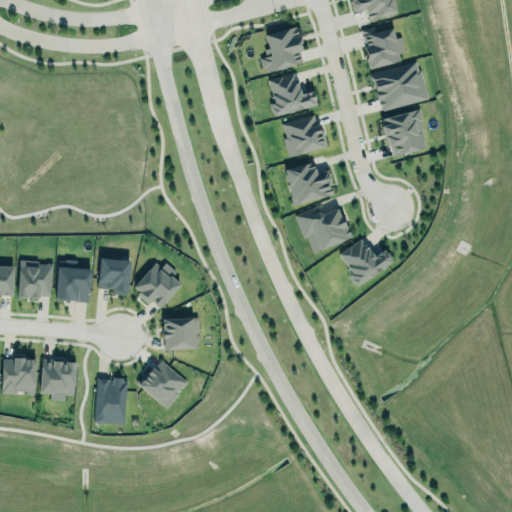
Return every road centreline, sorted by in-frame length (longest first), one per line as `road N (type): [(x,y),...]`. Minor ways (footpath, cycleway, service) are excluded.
road 1 (primary): [(425,511),(306,346),(263,257),(191,0)]
road 2 (primary): [(143,0),(220,275),(266,369),(363,511)]
road 3 (residential): [(386,195),(363,165),(324,0)]
road 4 (residential): [(0,17),(73,38),(120,38),(196,18)]
road 5 (residential): [(169,0),(116,15),(76,15),(20,0)]
